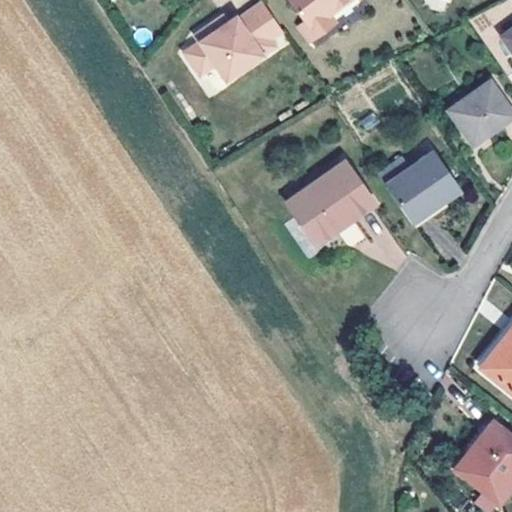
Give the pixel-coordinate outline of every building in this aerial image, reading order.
[(286,0),(301,21),(314,38),(334,23),(327,14),(347,0),(286,0)] [(280,30),(260,1),(235,18),(233,16),(225,22),(217,27),(213,20),(192,35),(197,41),(182,52),(197,74),(213,64),(224,79),(272,45),(268,38),(280,30)] [(220,15),(213,20),(217,27),(225,22),(220,15)] [(301,21),(295,25),(308,42),(314,38),(301,21)] [(511,29),(503,36),(511,49),(511,29)] [(208,97),(225,88),(216,70),(199,79),(208,97)] [(511,117),(511,111),(490,81),(448,109),(473,145),(511,117)] [(402,157),(378,173),(412,223),(460,190),(433,152),(410,168),(402,157)] [(345,162),(287,201),(317,244),(374,204),(345,162)] [(511,327),(481,367),(511,391),(511,327)] [(511,435),(493,420),(456,467),(501,504),(511,489),(511,435)]
